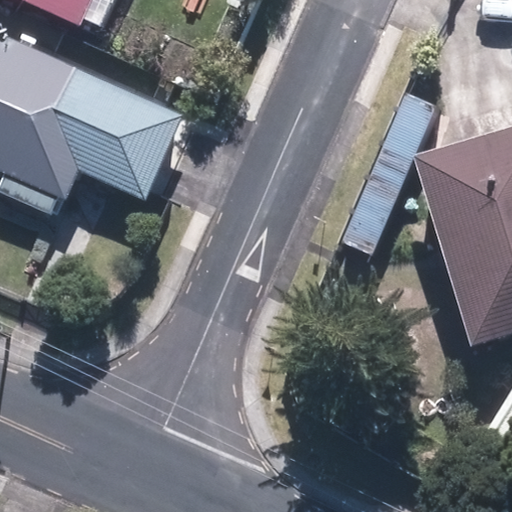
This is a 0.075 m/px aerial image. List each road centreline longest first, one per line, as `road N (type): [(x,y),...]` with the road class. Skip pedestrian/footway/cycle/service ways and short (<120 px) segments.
road 1 (residential): [(347,0),(141,475)]
road 2 (tertiary): [(0,416),(141,475)]
